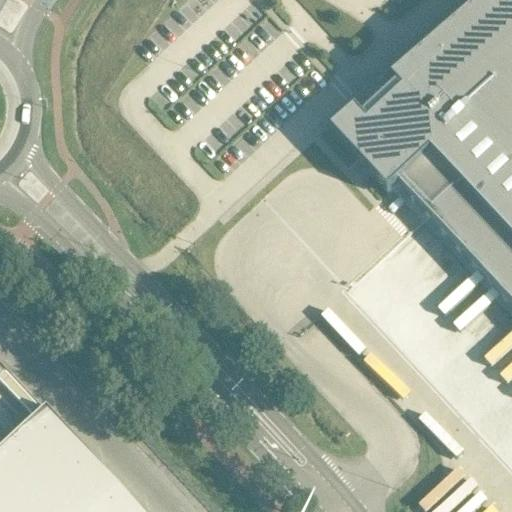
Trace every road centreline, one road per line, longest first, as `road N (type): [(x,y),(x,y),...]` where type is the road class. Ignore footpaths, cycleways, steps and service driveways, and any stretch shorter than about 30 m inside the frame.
road 1 (tertiary): [(360,511),(19,164)]
road 2 (tertiary): [(0,198),(110,287),(319,511)]
